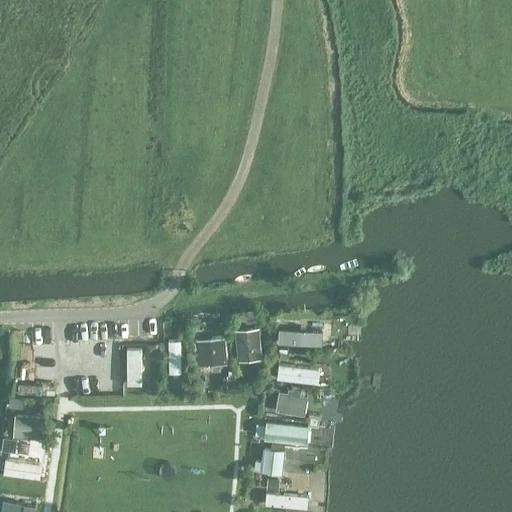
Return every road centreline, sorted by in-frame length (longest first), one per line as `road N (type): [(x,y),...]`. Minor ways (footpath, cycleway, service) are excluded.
road 1 (track): [(279,0),(243,169),(180,274)]
road 2 (unclassified): [(180,274),(170,296),(127,316),(0,322)]
